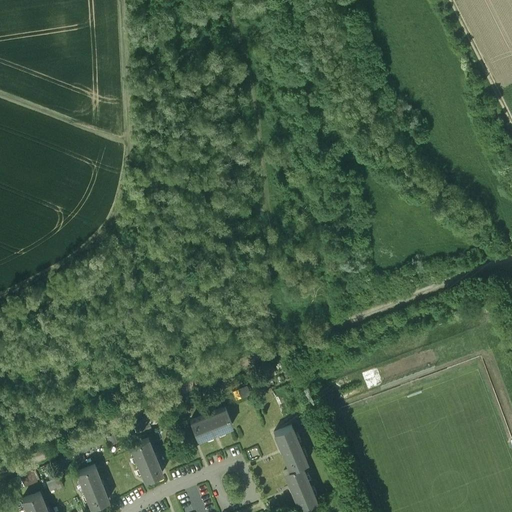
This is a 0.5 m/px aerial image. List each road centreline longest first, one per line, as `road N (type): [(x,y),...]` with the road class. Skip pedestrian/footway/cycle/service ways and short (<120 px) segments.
road 1 (track): [(0,479),(360,313),(511,257)]
road 2 (track): [(0,288),(100,230),(133,147),(122,0)]
road 3 (track): [(0,95),(133,147)]
road 4 (track): [(449,0),(511,126)]
